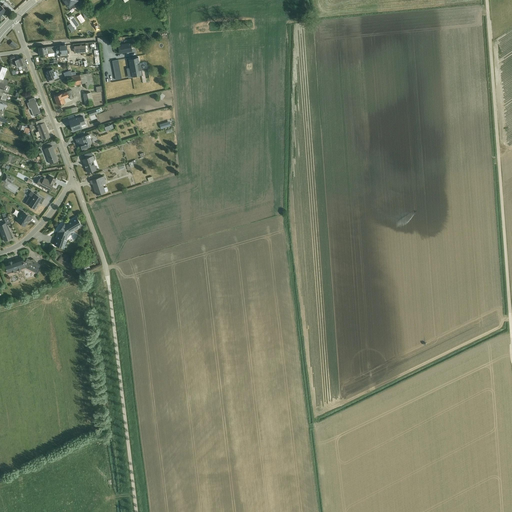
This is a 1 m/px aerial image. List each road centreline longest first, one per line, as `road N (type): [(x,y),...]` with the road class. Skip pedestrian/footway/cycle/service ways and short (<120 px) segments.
road 1 (unclassified): [(511,334),(486,0)]
road 2 (track): [(0,478),(107,433),(123,409)]
road 3 (residential): [(74,181),(26,51)]
